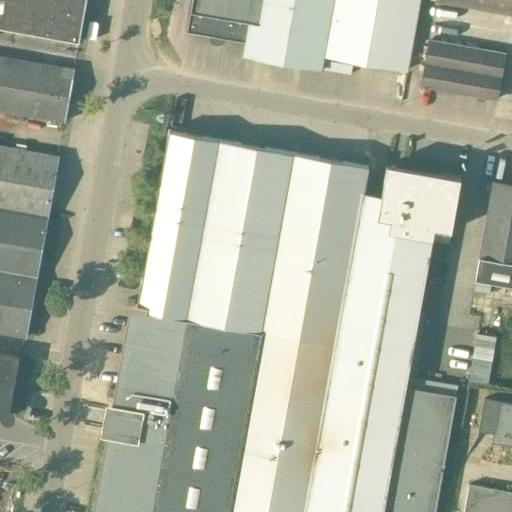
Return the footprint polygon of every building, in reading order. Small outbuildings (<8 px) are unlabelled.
[(0,0),(0,28),(79,42),(86,0),(0,0)] [(225,41),(226,38),(245,42),(244,55),(323,70),(325,55),(408,70),(420,0),(193,0),(188,32),(208,35),(211,42),(213,44),(216,45),(220,45),(223,44),(225,41)] [(511,0),(436,0),(436,2),(511,16),(511,0)] [(506,53),(430,39),(421,86),(497,100),(506,53)] [(0,56),(0,110),(66,122),(75,70),(0,56)] [(369,168),(172,129),(100,511),(384,511),(433,238),(389,229),(391,219),(378,217),(382,195),(366,192),(369,168)] [(0,332),(26,338),(59,156),(0,145),(0,332)] [(384,182),(382,195),(378,217),(391,219),(389,229),(433,238),(436,239),(438,228),(452,230),(461,177),(442,173),(441,178),(405,172),(402,172),(403,166),(392,164),(391,170),(387,169),(385,182),(384,182)] [(511,185),(493,182),(480,259),(476,280),(511,286),(511,185)] [(470,376),(489,381),(502,336),(482,330),(470,376)] [(0,353),(0,415),(9,417),(20,357),(0,353)] [(389,511),(438,511),(457,396),(408,386),(387,511),(389,511)] [(511,403),(484,398),(479,431),(494,433),(492,443),(511,446),(511,403)] [(511,511),(511,491),(469,484),(464,511),(511,511)]
